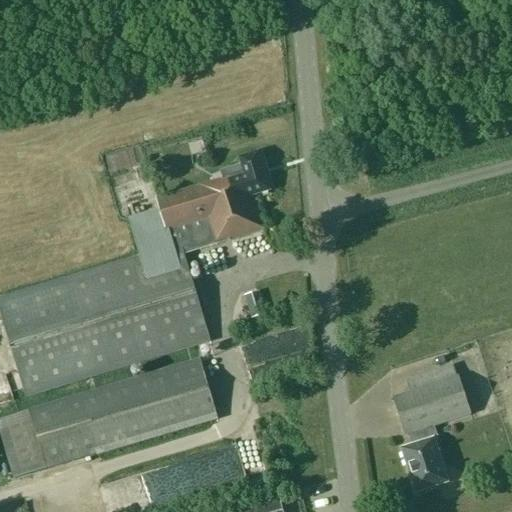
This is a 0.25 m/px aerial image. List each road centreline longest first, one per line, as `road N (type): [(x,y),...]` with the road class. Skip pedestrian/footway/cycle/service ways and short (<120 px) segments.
road 1 (tertiary): [(351,511),(318,210)]
road 2 (tertiary): [(318,210),(299,0)]
road 3 (unclassified): [(318,210),(364,206),(511,166)]
